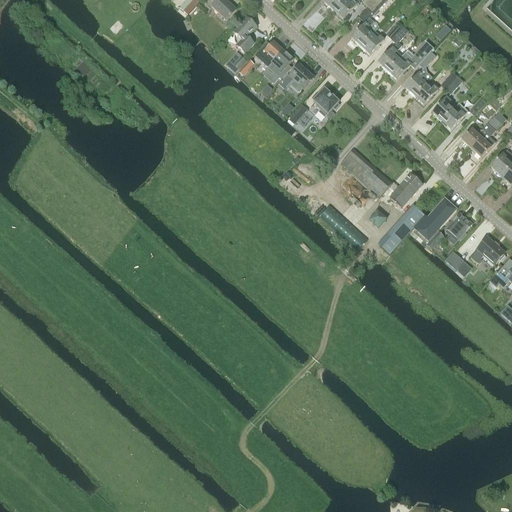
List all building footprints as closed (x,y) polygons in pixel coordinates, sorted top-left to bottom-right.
[(188,0),(180,9),(187,16),(200,2),(197,0),(188,0)] [(226,21),(236,11),(224,0),(209,0),(204,6),(209,10),(212,8),(226,21)] [(327,0),(324,4),(328,8),(327,9),(332,14),(344,0),(327,0)] [(344,0),(332,14),(337,19),(338,17),(342,21),(356,5),(360,1),(358,0),(344,0)] [(367,9),(358,19),(364,24),(365,24),(369,20),(370,20),(374,16),(386,2),(384,0),(366,0),(362,4),(367,9)] [(233,34),(238,38),(238,47),(240,48),(239,49),(246,55),(255,45),(253,43),(247,38),(250,34),(256,27),(247,19),(236,30),(233,34)] [(350,39),(359,48),(374,32),(369,28),(373,24),(370,20),(369,20),(365,24),(364,24),(350,39)] [(399,24),(387,37),(391,41),(403,28),(399,24)] [(378,64),(387,73),(401,57),(397,53),(402,47),(398,44),(408,33),(403,28),(391,41),(395,45),(378,64)] [(374,32),(359,48),(369,56),(383,41),(379,37),(374,32)] [(263,47),(254,57),(267,69),(273,63),(275,61),(284,52),(283,52),(273,43),(266,50),(263,47)] [(401,57),(387,73),(396,81),(410,67),(414,71),(418,67),(423,71),(420,74),(419,73),(405,89),(414,97),(431,79),(427,74),(425,69),(435,58),(431,53),(433,50),(426,43),(414,57),(408,52),(405,55),(402,58),(401,57)] [(267,69),(279,80),(281,82),(291,70),(288,67),(293,61),(284,52),(275,61),(273,63),(267,69)] [(226,65),(225,67),(234,76),(236,74),(238,72),(239,72),(246,64),(241,58),(237,54),(226,65)] [(287,76),(278,86),(284,91),(293,81),(303,91),(314,79),(299,66),(289,77),(287,76)] [(452,74),(440,87),(446,92),(448,89),(458,79),(452,74)] [(431,79),(414,97),(423,106),(438,91),(433,87),(428,83),(432,79),(431,79)] [(448,89),(446,92),(451,97),(462,83),(458,79),(448,89)] [(324,91),(313,103),(317,106),(315,108),(320,112),(318,114),(324,119),(326,117),(327,118),(333,110),(335,112),(340,107),(338,106),(339,104),(334,99),(329,95),(324,91)] [(432,114),(441,122),(448,115),(455,107),(455,106),(446,98),(432,114)] [(474,118),(486,105),(482,101),(469,114),(474,118)] [(448,115),(441,122),(451,131),(465,115),(467,113),(458,104),(455,108),(455,107),(448,115)] [(286,109),(281,115),(286,119),(291,113),(294,109),(289,105),(286,109)] [(302,107),(289,122),(294,127),(307,112),(302,107)] [(491,128),(471,150),(481,159),(495,144),(489,139),(490,139),(489,138),(495,132),(496,132),(506,122),(498,114),(488,124),(491,128)] [(462,141),(471,150),(491,128),(488,124),(482,131),(478,135),(472,130),(462,141)] [(378,200),(383,193),(392,184),(353,150),(343,161),(340,164),(378,200)] [(491,168),(501,177),(511,165),(511,156),(506,152),(491,168)] [(511,165),(501,177),(511,187),(511,185),(511,165)] [(401,209),(422,186),(410,175),(389,198),(401,209)] [(424,217),(413,229),(428,243),(457,212),(445,200),(427,219),(424,217)] [(330,206),(320,219),(358,252),(368,241),(330,206)] [(387,235),(377,246),(389,256),(399,245),(413,229),(424,217),(413,206),(387,235)] [(368,222),(379,231),(387,220),(377,211),(368,222)] [(460,215),(446,231),(458,242),(472,226),(460,215)] [(471,259),(470,260),(477,266),(484,257),(494,267),(499,261),(500,262),(505,257),(503,256),(505,255),(498,248),(487,239),(477,251),(477,252),(471,259)] [(445,261),(450,266),(456,271),(463,263),(453,253),(445,261)] [(511,263),(509,261),(489,284),(490,285),(496,290),(499,286),(501,288),(502,286),(504,288),(509,282),(511,285),(511,263)]
